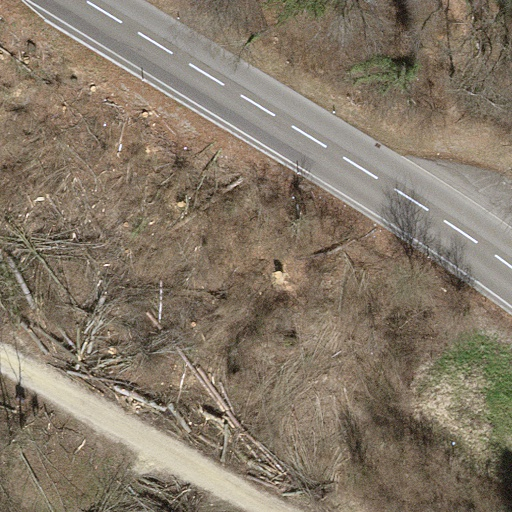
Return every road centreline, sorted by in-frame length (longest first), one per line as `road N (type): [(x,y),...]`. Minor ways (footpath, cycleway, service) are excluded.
road 1 (tertiary): [(85,0),(438,215),(511,269)]
road 2 (track): [(0,355),(277,511)]
